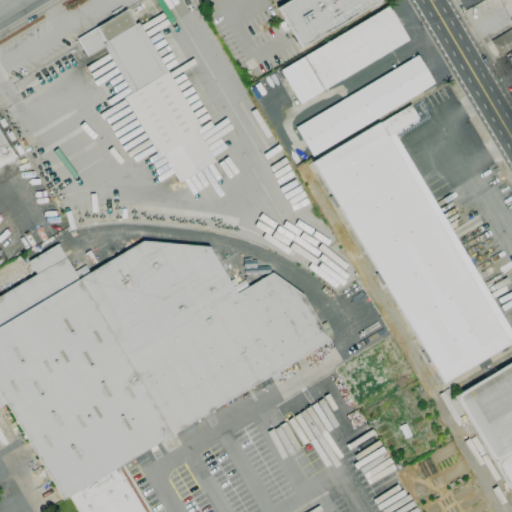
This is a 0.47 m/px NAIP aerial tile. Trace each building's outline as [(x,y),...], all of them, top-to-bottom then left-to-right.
[(301,49),(277,8),(290,0),(380,0),(381,1),(301,49)] [(300,104),(280,71),(389,6),(409,40),(300,104)] [(180,183),(161,151),(157,153),(124,98),(132,93),(104,47),(88,56),(78,39),(126,10),(135,24),(138,22),(201,127),(196,130),(215,162),(180,183)] [(511,48),(500,56),(491,41),(511,28),(511,21),(511,20),(511,19),(511,48)] [(313,156),(296,128),(417,55),(434,83),(420,91),(421,92),(313,156)] [(444,383),(312,162),(378,122),(379,124),(411,105),(419,119),(394,134),(511,331),(511,342),(488,357),(491,362),(480,369),(477,364),(444,383)] [(0,167),(0,130),(16,158),(0,167)] [(23,148),(19,142),(24,139),(27,145),(23,148)] [(143,241),(209,247),(237,294),(272,273),(303,294),(321,325),(326,322),(332,334),(328,336),(331,341),(278,372),(282,378),(274,382),(270,376),(118,467),(145,511),(77,511),(69,497),(63,500),(6,403),(0,406),(0,296),(36,275),(28,262),(58,244),(74,272),(85,265),(90,272),(143,241)] [(511,492),(455,396),(511,362),(511,492)]
